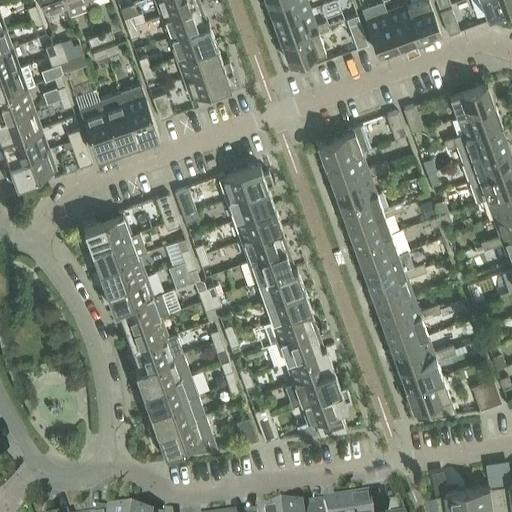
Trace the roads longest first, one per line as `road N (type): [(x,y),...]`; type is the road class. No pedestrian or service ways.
road 1 (residential): [(35,240),(72,191),(484,38),(511,49)]
road 2 (residential): [(103,466),(171,498),(511,446)]
road 3 (residential): [(103,466),(98,356),(35,240)]
